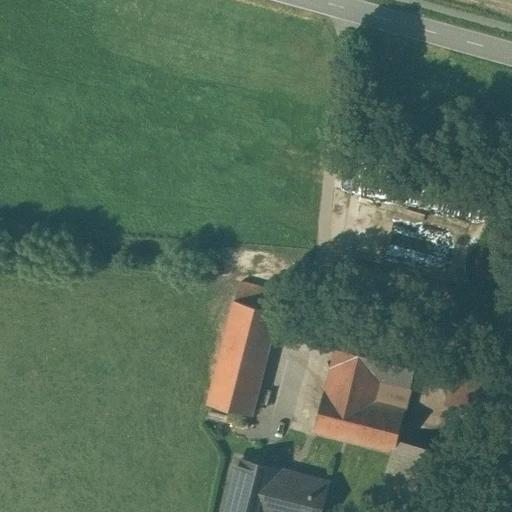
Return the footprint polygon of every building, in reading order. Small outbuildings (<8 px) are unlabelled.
[(511,276),(511,270),(511,262),(511,257),(505,249),(497,244),(488,243),(479,245),(471,250),(466,258),(465,267),(467,276),(472,284),(480,289),(489,291),(498,289),(506,283),(511,276)] [(282,293),(239,282),(208,403),(251,414),(282,293)] [(424,331),(344,311),(314,431),(394,451),(405,407),(375,400),(380,381),(409,388),(420,346),(424,331)] [(494,377),(455,367),(450,387),(490,397),(494,377)] [(318,511),(326,483),(237,460),(224,511),(318,511)]
